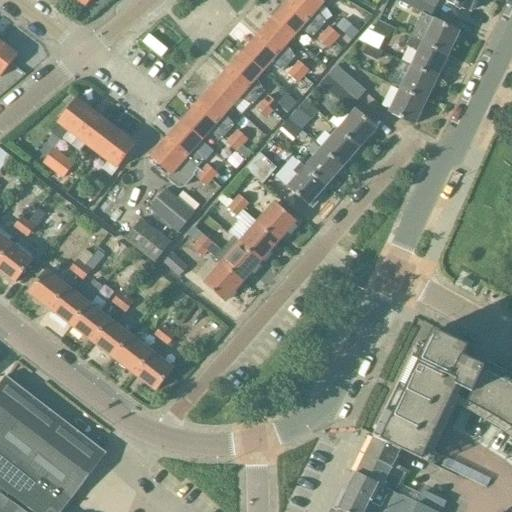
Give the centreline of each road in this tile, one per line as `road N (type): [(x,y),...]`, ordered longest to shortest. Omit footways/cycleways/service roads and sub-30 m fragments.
road 1 (residential): [(154,437),(415,142)]
road 2 (residential): [(392,269),(511,34)]
road 3 (residential): [(256,440),(297,424),(328,396),(392,269)]
road 4 (residential): [(154,437),(0,325)]
road 5 (residential): [(511,335),(392,269)]
